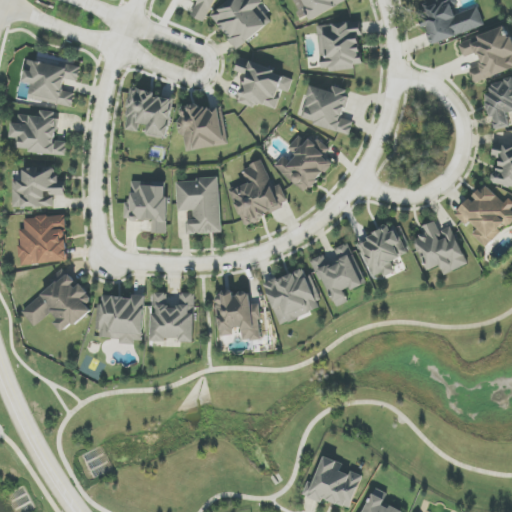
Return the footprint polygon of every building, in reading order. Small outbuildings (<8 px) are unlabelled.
[(205,22),(216,0),(192,0),(199,3),(192,16),(205,22)] [(232,0),(212,16),(238,49),(269,25),(257,10),(265,4),(262,0),(232,0)] [(300,0),(312,20),(349,0),(300,0)] [(318,27),(323,72),(356,69),(355,65),(364,64),(359,22),(318,27)] [(511,70),(511,36),(509,37),(506,27),(459,43),(464,58),(478,53),(483,65),(470,69),(474,83),(511,70)] [(239,103),(255,108),(257,103),(276,109),(282,91),(290,93),(295,77),(240,60),(236,72),(247,75),(239,103)] [(74,107),(76,93),(65,91),(67,79),(79,82),(81,67),(70,65),(70,68),(28,61),(25,83),(32,84),(30,100),(74,107)] [(494,130),(511,127),(508,114),(511,113),(511,78),(490,83),(493,93),(486,95),(494,130)] [(351,134),(355,122),(342,118),(350,91),(333,86),(332,92),(312,87),(302,121),(351,134)] [(126,130),(139,132),(140,124),(149,125),(148,136),(168,139),(173,99),(156,97),(157,92),(131,89),(126,130)] [(187,151),(227,146),(221,104),(178,111),(182,136),(185,135),(187,151)] [(68,156),(69,142),(56,141),(58,112),(41,111),(41,117),(19,115),(19,124),(13,123),(12,138),(17,139),(17,149),(30,149),(30,153),(68,156)] [(332,164),(323,156),(328,149),(323,146),(321,149),(310,140),(308,142),(299,136),(286,153),(275,168),(309,194),(332,164)] [(511,147),(495,145),(493,156),(499,157),(494,184),(511,187),(511,147)] [(245,226),(290,206),(281,184),(274,187),(263,161),(243,170),(248,183),(230,191),(245,226)] [(14,208),(55,207),(55,196),(66,195),(66,183),(58,183),(58,168),(24,168),(25,182),(14,182),(14,208)] [(222,233),(220,179),(177,181),(179,211),(194,211),(194,220),(187,221),(188,235),(222,233)] [(167,234),(168,187),(144,187),(144,181),(133,181),(132,201),(126,201),(125,220),(154,221),(154,233),(167,234)] [(487,247),(507,224),(510,227),(511,224),(511,201),(509,199),(505,203),(485,184),(456,216),(467,225),(470,222),(478,229),(473,235),(487,247)] [(69,261),(65,215),(25,219),(26,230),(19,231),(22,265),(69,261)] [(468,265),(452,227),(441,232),(436,222),(423,227),(426,235),(415,240),(428,271),(441,266),(445,275),(468,265)] [(374,278),(383,274),(384,277),(396,272),(392,262),(408,255),(395,225),(358,240),(374,278)] [(335,309),(349,303),(345,292),(365,284),(349,244),(335,250),(341,264),(331,268),(325,255),(315,260),(335,309)] [(23,312),(36,327),(51,315),(66,333),(92,310),(87,304),(94,299),(80,283),(78,285),(65,269),(51,280),(55,285),(23,312)] [(265,284),(280,325),(324,309),(312,277),(307,278),(304,270),(265,284)] [(263,340),(258,304),(252,305),(250,292),(235,295),(234,292),(215,294),(221,337),(234,335),(233,329),(242,328),(244,342),(263,340)] [(195,294),(181,294),(181,308),(169,308),(169,293),(153,293),(153,340),(181,340),(181,343),(195,343),(195,294)] [(143,344),(146,296),(135,295),(135,298),(104,296),(104,305),(99,304),(97,330),(102,331),(101,338),(121,339),(121,342),(143,344)] [(315,484),(309,482),(304,496),(323,503),(324,500),(352,509),(363,476),(353,472),(352,475),(341,472),(344,464),(325,457),(315,484)] [(402,511),(384,505),(386,500),(370,493),(362,511),(402,511)]
